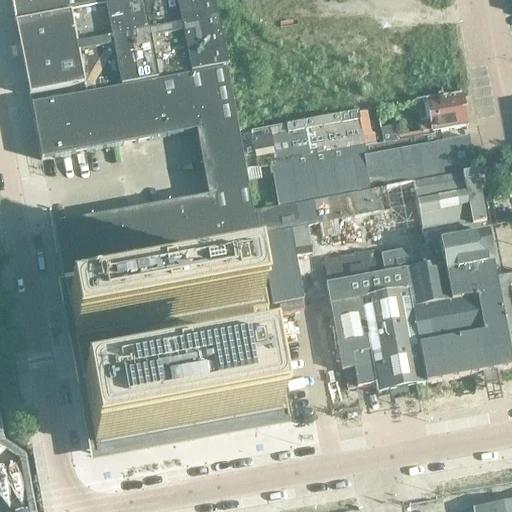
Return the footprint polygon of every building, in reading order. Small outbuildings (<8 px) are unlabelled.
[(10,0),(14,21),(13,21),(14,24),(29,21),(70,13),(138,0),(10,0)] [(226,69),(212,0),(138,0),(70,13),(29,21),(14,24),(14,25),(17,41),(24,75),(28,97),(84,86),(86,95),(226,69)] [(425,61),(399,66),(401,78),(402,85),(404,95),(406,104),(460,95),(455,69),(453,67),(449,68),(447,57),(425,61)] [(233,105),(231,96),(226,69),(154,83),(164,139),(195,133),(191,113),(233,105)] [(164,139),(154,83),(123,89),(133,144),(164,139)] [(133,144),(123,89),(92,95),(102,150),(133,144)] [(102,150),(92,95),(61,101),(71,156),(102,150)] [(475,174),(468,138),(438,144),(436,133),(466,127),(460,95),(406,104),(238,135),(243,158),(245,168),(268,164),(270,175),(272,175),(279,210),(475,174)] [(71,156),(61,101),(30,107),(40,161),(71,156)] [(243,158),(238,135),(235,115),(233,105),(191,113),(195,133),(201,166),(243,158)] [(252,211),(245,168),(243,158),(201,166),(207,198),(211,219),(252,211)] [(511,171),(501,173),(504,188),(506,194),(511,193),(511,171)] [(478,190),(475,175),(475,174),(279,210),(253,214),(259,247),(270,307),(271,307),(303,301),(295,258),(310,255),(306,228),(304,229),(304,225),(317,223),(319,235),(333,233),(332,224),(389,213),(391,225),(418,220),(421,237),(484,225),(478,190)] [(259,247),(253,214),(252,211),(211,219),(207,198),(176,204),(186,260),(255,247),(259,247)] [(186,260),(176,204),(145,210),(156,266),(186,260)] [(156,266),(145,210),(114,215),(125,271),(156,266)] [(125,271),(114,215),(83,221),(88,245),(94,277),(125,271)] [(94,277),(88,245),(83,221),(52,227),(62,281),(63,283),(62,283),(83,279),(94,277)] [(464,379),(447,289),(495,280),(490,254),(486,237),(380,257),(372,253),(323,262),(327,286),(325,287),(341,373),(343,372),(346,392),(375,386),(377,395),(464,379)] [(84,284),(65,287),(66,295),(69,309),(68,309),(72,333),(73,333),(84,390),(83,390),(93,445),(94,444),(96,456),(288,421),(287,415),(270,326),(255,247),(186,260),(156,266),(125,271),(103,276),(94,277),(83,279),(83,281),(84,284)] [(511,277),(495,280),(447,289),(464,379),(511,369),(511,277)]
